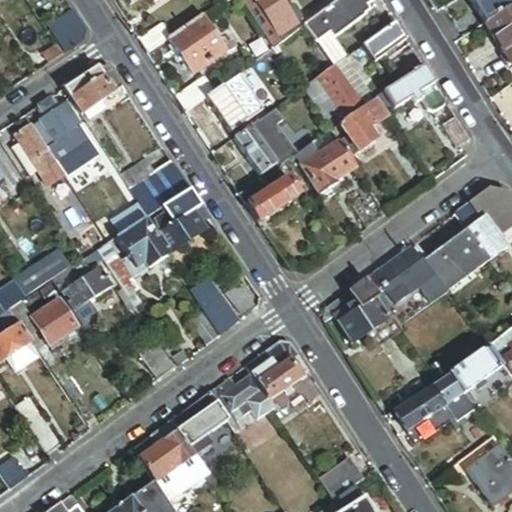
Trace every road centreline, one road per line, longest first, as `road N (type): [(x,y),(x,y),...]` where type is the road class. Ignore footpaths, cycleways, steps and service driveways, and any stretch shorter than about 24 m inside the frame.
road 1 (residential): [(287,311),(14,511)]
road 2 (residential): [(287,311),(113,40)]
road 3 (residential): [(503,158),(287,311)]
road 4 (residential): [(422,511),(287,311)]
road 5 (residential): [(403,0),(503,158)]
road 6 (residential): [(0,114),(113,40)]
